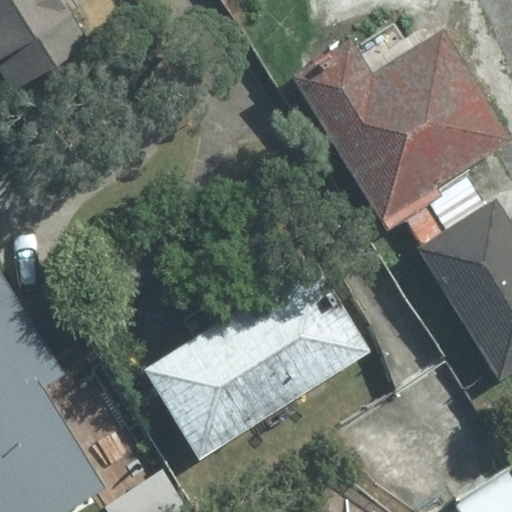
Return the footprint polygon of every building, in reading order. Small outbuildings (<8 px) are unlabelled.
[(0,0),(0,25),(29,74),(102,30),(83,0),(0,0)] [(359,26),(302,62),(394,207),(511,132),(511,127),(445,22),(382,62),(359,26)] [(511,366),(511,204),(504,190),(426,235),(506,370),(511,366)] [(0,511),(56,511),(111,479),(45,372),(73,355),(4,244),(0,246),(0,511)] [(325,256),(154,355),(206,444),(377,345),(325,256)] [(511,511),(511,457),(455,494),(466,511),(511,511)]
